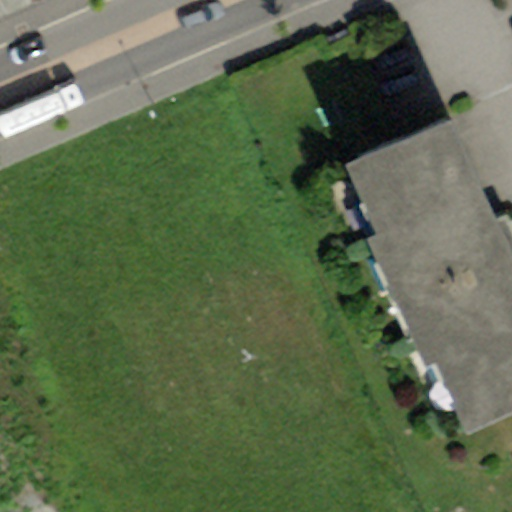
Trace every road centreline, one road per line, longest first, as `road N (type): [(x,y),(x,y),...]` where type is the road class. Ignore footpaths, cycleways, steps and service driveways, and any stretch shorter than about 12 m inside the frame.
road 1 (tertiary): [(0,123),(287,0)]
road 2 (tertiary): [(156,0),(0,66)]
